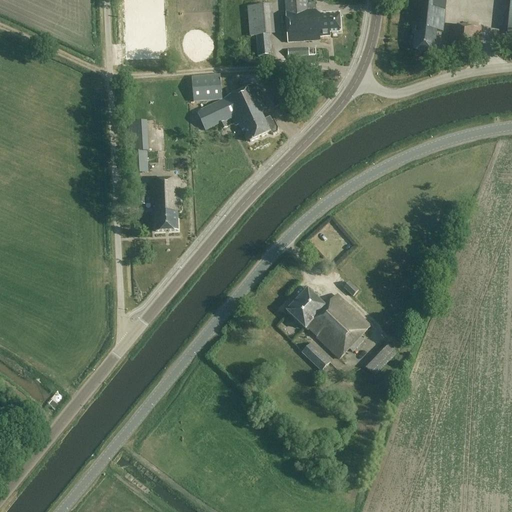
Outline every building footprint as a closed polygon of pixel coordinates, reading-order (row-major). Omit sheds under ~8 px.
[(308,4),(307,0),(284,0),(288,44),(320,42),(320,38),(330,38),(330,34),(341,33),(340,15),(321,16),(315,11),(315,4),(308,4)] [(446,0),(413,0),(412,22),(413,22),(412,29),(413,29),(412,35),(415,36),(414,42),(416,42),(415,51),(433,53),(435,32),(443,33),(446,0)] [(275,35),(272,6),(247,8),(250,37),(256,37),(257,58),(270,56),(268,36),(275,35)] [(480,29),(450,26),(449,44),(479,46),(480,29)] [(309,57),(308,50),(288,51),(288,58),(309,57)] [(298,106),(286,73),(270,79),(282,112),(298,106)] [(222,101),(220,76),(192,78),(194,103),(222,101)] [(264,109),(254,86),(222,100),(222,101),(197,113),(205,131),(219,125),(221,131),(228,128),(225,122),(232,119),(236,127),(239,126),(242,133),(245,131),(250,143),(271,133),(273,135),(278,133),(278,130),(275,121),(272,122),(270,118),(265,120),(262,115),(264,109)] [(148,152),(146,123),(127,124),(129,174),(146,174),(145,152),(148,152)] [(224,157),(209,164),(212,170),(227,162),(224,157)] [(181,212),(179,180),(151,182),(151,193),(137,193),(138,206),(155,205),(156,232),(178,232),(178,212),(181,212)] [(359,292),(349,283),(344,289),(353,298),(359,292)] [(326,308),(308,290),(287,313),(306,331),(307,329),(317,338),(316,339),(339,361),(370,328),(337,296),(326,308)] [(330,363),(310,344),(301,354),(321,373),(330,363)] [(396,354),(386,344),(364,366),(375,376),(396,354)]
